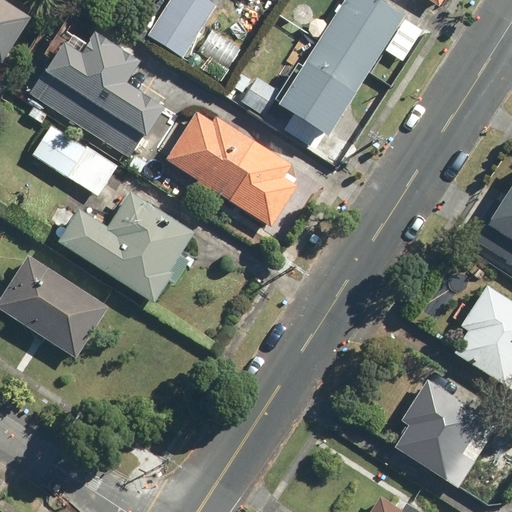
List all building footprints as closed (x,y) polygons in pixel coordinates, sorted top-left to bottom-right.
[(216,5),(207,0),(169,0),(148,35),(183,57),(216,5)] [(401,20),(368,0),(343,0),(271,114),(321,145),(401,20)] [(422,0),(437,9),(442,0),(422,0)] [(0,68),(27,24),(0,8),(0,68)] [(57,50),(25,99),(128,165),(159,117),(121,92),(134,69),(89,41),(75,62),(57,50)] [(278,94),(255,80),(238,109),(261,123),(278,94)] [(213,119),(209,126),(193,116),(161,166),(231,210),(268,153),(213,119)] [(116,169),(49,127),(29,158),(96,201),(116,169)] [(511,182),(499,203),(492,199),(466,241),(511,269),(511,182)] [(169,274),(192,237),(125,196),(103,232),(76,214),(52,250),(149,313),(173,277),(169,274)] [(105,311),(25,260),(0,298),(0,320),(74,364),(105,311)] [(448,356),(510,395),(511,392),(511,308),(480,288),(454,329),(462,334),(448,356)] [(421,382),(396,421),(404,426),(390,449),(453,490),(493,429),(421,382)] [(417,511),(403,504),(398,511),(396,511),(376,500),(368,511),(417,511)]
